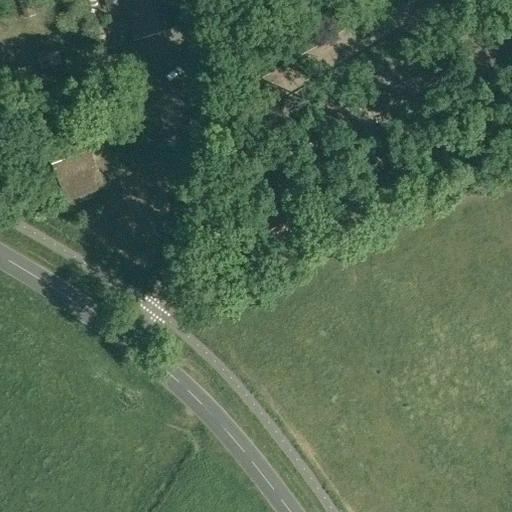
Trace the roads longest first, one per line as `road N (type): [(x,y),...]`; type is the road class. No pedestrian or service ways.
road 1 (residential): [(159,314),(188,220),(205,103),(205,27),(194,0)]
road 2 (secondary): [(288,511),(202,406),(134,346)]
road 3 (secondary): [(134,346),(0,255)]
